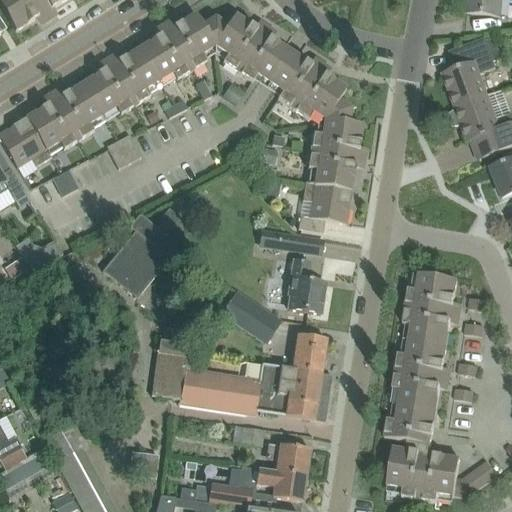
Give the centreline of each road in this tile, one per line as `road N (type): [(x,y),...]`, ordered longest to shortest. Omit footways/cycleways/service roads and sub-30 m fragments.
road 1 (residential): [(339,511),(383,235)]
road 2 (residential): [(383,235),(409,57)]
road 3 (tertiary): [(0,91),(147,0)]
road 4 (residential): [(511,303),(490,257),(460,244),(383,235)]
road 5 (residential): [(409,57),(338,43),(279,0)]
